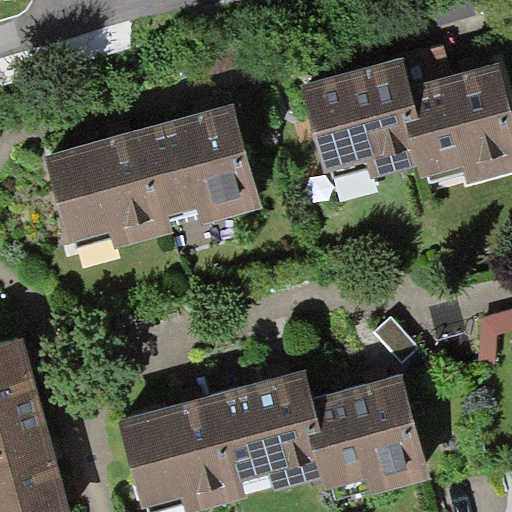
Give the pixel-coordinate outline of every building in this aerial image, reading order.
[(427,135),(414,76),(408,50),(382,56),(306,74),(325,158),(427,135)] [(435,170),(511,152),(511,86),(505,55),(478,61),(414,76),(427,135),(435,170)] [(75,243),(263,195),(238,95),(213,101),(124,124),(49,143),(75,243)] [(0,511),(67,511),(49,453),(21,363),(12,334),(0,337),(0,511)] [(332,455),(315,392),(308,363),(281,370),(191,394),(119,413),(144,505),(332,455)] [(341,489),(429,466),(403,368),(377,375),(315,392),(332,455),(341,489)]
